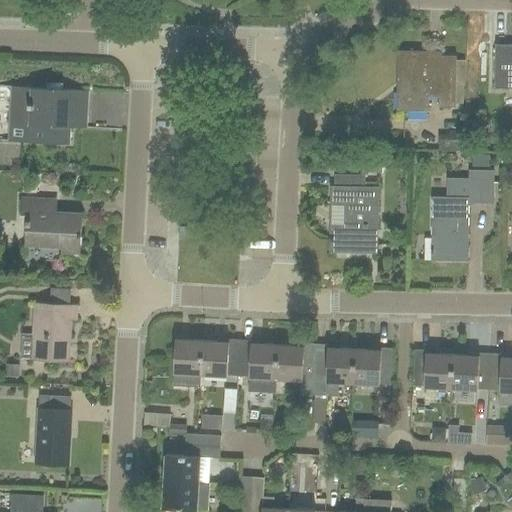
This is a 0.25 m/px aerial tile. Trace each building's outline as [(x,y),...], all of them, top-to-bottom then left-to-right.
[(511,45),(507,46),(507,50),(497,50),(496,88),(511,88),(511,45)] [(441,57),(441,53),(399,52),(399,82),(404,82),(403,93),(399,93),(398,112),(428,113),(428,97),(439,97),(439,108),(455,108),(456,57),(441,57)] [(63,90),(54,90),(13,87),(10,141),(70,145),(71,128),(87,129),(90,92),(63,90)] [(469,204),(481,204),(494,204),(495,171),(470,171),(470,179),(448,179),(448,198),(433,197),(432,261),(467,261),(467,235),(469,235),(469,204)] [(377,252),(378,189),(365,189),(365,176),(335,175),(335,202),(347,203),(346,231),(331,231),(331,252),(377,252)] [(25,182),(24,192),(37,193),(38,182),(25,182)] [(81,253),(83,215),(49,213),(50,201),(21,199),(20,216),(26,216),(25,246),(61,248),(61,252),(81,253)] [(77,320),(77,306),(35,304),(33,337),(23,336),(22,359),(69,361),(70,344),(66,344),(66,338),(70,338),(71,319),(77,320)] [(200,377),(202,341),(188,341),(188,340),(176,339),(174,375),(200,377)] [(238,377),(240,340),(230,340),(230,342),(218,342),(202,341),(200,377),(226,378),(226,376),(238,377)] [(251,341),(240,340),(238,377),(248,377),(247,393),(275,394),(276,380),(275,380),(276,346),(263,345),(263,344),(251,344),(251,341)] [(300,396),(313,396),(316,345),(305,344),(305,347),(293,346),(293,347),(276,346),(275,380),(276,380),(275,394),(283,395),(283,381),(300,382),(300,396)] [(337,384),(352,385),(354,350),(340,349),(328,348),(329,345),(316,345),(313,396),(336,398),(337,384)] [(354,350),(352,385),(378,386),(378,385),(391,385),(393,349),(382,348),(382,351),(369,350),(369,351),(354,350)] [(425,389),(451,390),(453,355),(438,355),(438,354),(426,353),(426,351),(415,350),(414,386),(425,387),(425,389)] [(468,356),(453,355),(451,390),(478,392),(478,390),(489,391),(491,354),(480,353),(480,356),(468,355),(468,356)] [(502,355),(491,354),(489,391),(498,391),(498,393),(511,393),(511,357),(502,357),(502,355)] [(8,366),(7,376),(20,377),(21,366),(8,366)] [(71,398),(41,396),(40,409),(38,408),(35,464),(69,466),(70,439),(69,439),(69,431),(71,431),(72,410),(70,410),(71,398)] [(171,433),(187,434),(188,425),(171,424),(171,433)] [(450,425),(449,443),(459,444),(460,426),(450,425)] [(488,426),(488,442),(495,443),(496,426),(488,426)] [(435,433),(434,440),(445,441),(446,430),(439,429),(435,433)] [(222,436),(186,434),(186,446),(222,448),(222,436)] [(166,455),(164,482),(198,484),(199,458),(221,459),(222,448),(186,446),(185,456),(166,455)] [(240,478),(238,511),(250,511),(252,479),(240,478)] [(482,478),(471,482),(476,494),(487,490),(482,478)] [(287,511),(288,509),(272,508),(272,499),(261,499),(262,479),(252,479),(250,511),(287,511)] [(197,485),(198,484),(164,482),(163,509),(209,511),(211,485),(197,485)] [(44,511),(45,495),(12,493),(11,511),(44,511)] [(392,511),(393,501),(358,499),(357,511),(392,511)]
